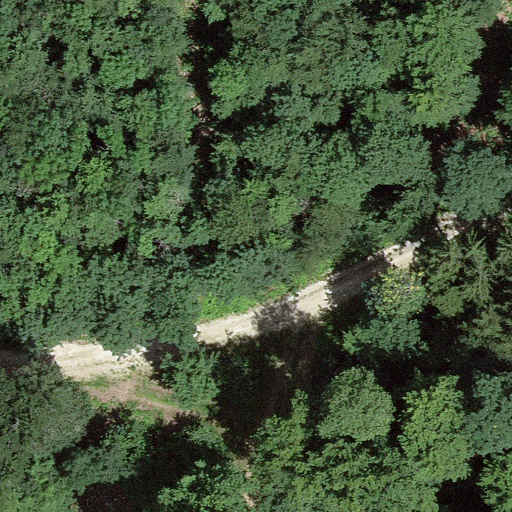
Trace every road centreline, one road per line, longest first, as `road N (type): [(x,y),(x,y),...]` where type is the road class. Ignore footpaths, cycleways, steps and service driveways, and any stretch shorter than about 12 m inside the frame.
road 1 (track): [(92,368),(241,329),(511,206)]
road 2 (track): [(92,368),(215,427),(308,511)]
